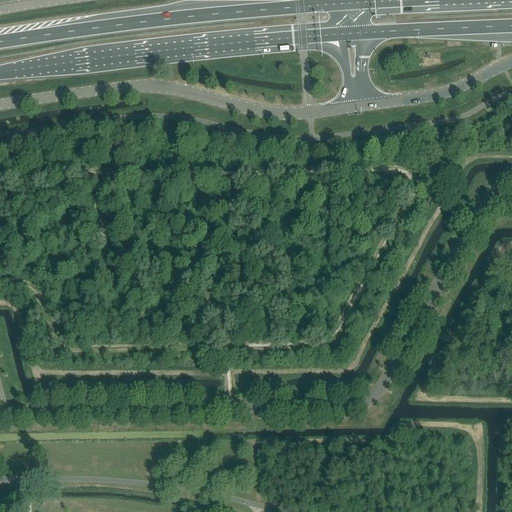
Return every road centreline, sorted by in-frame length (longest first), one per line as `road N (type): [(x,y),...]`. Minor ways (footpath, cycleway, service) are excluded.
road 1 (unclassified): [(0,412),(359,403),(387,377),(472,220),(511,196)]
road 2 (tertiary): [(0,105),(150,85),(266,112),(358,106)]
road 3 (trunk): [(0,72),(341,34)]
road 4 (trunk): [(339,5),(0,42)]
road 5 (unclassified): [(358,106),(446,92),(511,61)]
road 6 (trunk): [(361,32),(511,25)]
